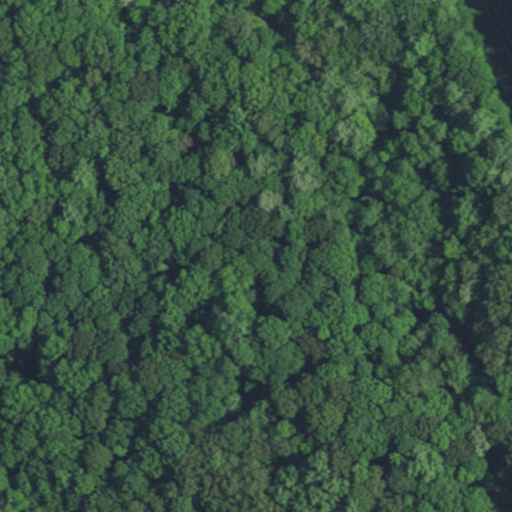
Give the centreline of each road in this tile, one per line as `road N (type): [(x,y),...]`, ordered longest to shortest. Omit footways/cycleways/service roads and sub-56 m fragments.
road 1 (residential): [(511,386),(427,265),(335,101)]
road 2 (residential): [(335,101),(313,56),(281,24),(192,0)]
